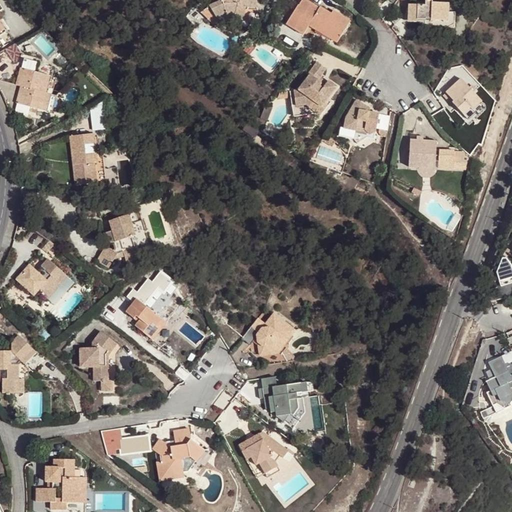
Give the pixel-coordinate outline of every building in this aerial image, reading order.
[(221,0),(210,5),(201,12),(215,27),(220,23),(216,16),(225,12),(225,13),(235,13),(235,14),(244,16),(247,7),(257,7),(256,0),(221,0)] [(308,0),(302,0),(287,24),(304,34),(309,26),(337,43),(350,21),(343,17),(341,20),(331,14),(308,0)] [(425,0),(425,5),(408,4),(408,21),(417,22),(417,19),(448,21),(449,3),(432,3),(432,0),(425,0)] [(334,11),(331,14),(341,20),(343,17),(334,11)] [(21,55),(14,44),(5,49),(14,62),(19,62),(21,55)] [(37,62),(24,59),(17,85),(21,86),(46,93),(51,77),(41,74),(34,72),(35,68),(37,62)] [(298,90),(291,91),(292,96),(295,116),(313,114),(319,117),(330,103),(327,101),(336,87),(327,82),(324,86),(321,86),(322,84),(322,81),(320,79),(321,77),(326,70),(317,64),(308,76),(310,77),(299,93),(298,90)] [(461,79),(446,93),(454,101),(452,103),(463,114),(470,108),(472,110),(481,101),(473,93),(469,88),(461,79)] [(46,93),(21,86),(16,103),(46,112),(51,95),(46,93)] [(454,101),(446,93),(443,96),(450,104),(452,103),(454,101)] [(366,106),(356,100),(346,117),(344,128),(356,131),(357,127),(365,130),(370,134),(375,132),(379,114),(370,112),(365,111),(366,106)] [(93,103),(93,129),(105,129),(105,103),(93,103)] [(470,108),(463,114),(467,118),(474,111),(472,110),(470,108)] [(374,139),(375,132),(370,134),(365,130),(357,127),(356,131),(344,128),(343,133),(374,139)] [(94,163),(97,182),(103,182),(97,133),(94,134),(97,163),(94,163)] [(94,134),(70,137),(73,159),(77,158),(78,165),(74,165),(76,185),(97,182),(94,163),(97,163),(94,134)] [(321,140),(332,147),(335,141),(324,135),(321,140)] [(437,142),(410,140),(409,167),(419,168),(419,162),(436,162),(437,142)] [(454,151),(439,150),(439,169),(453,169),(454,162),(454,151)] [(106,246),(96,260),(108,267),(113,260),(117,253),(123,251),(125,257),(126,262),(140,258),(137,248),(134,248),(131,237),(136,236),(129,215),(110,221),(114,236),(111,236),(115,248),(114,251),(106,246)] [(33,246),(1,280),(9,287),(17,279),(34,295),(38,291),(48,299),(62,284),(59,281),(66,274),(48,259),(41,267),(44,270),(40,274),(37,271),(30,265),(41,253),(33,246)] [(117,253),(113,260),(125,257),(123,251),(117,253)] [(503,284),(511,281),(511,260),(499,262),(503,284)] [(6,297),(10,301),(17,295),(9,287),(5,292),(6,297)] [(131,294),(120,307),(134,319),(136,316),(140,319),(138,322),(135,326),(149,337),(162,320),(166,323),(175,312),(164,304),(156,315),(131,294)] [(258,319),(242,339),(251,345),(253,341),(255,339),(259,341),(259,345),(260,355),(278,353),(296,330),(274,313),(266,324),(260,320),(258,319)] [(162,320),(149,337),(152,340),(166,323),(162,320)] [(93,349),(80,349),(80,367),(94,367),(94,381),(101,381),(108,381),(108,356),(117,344),(101,332),(93,342),(93,349)] [(0,379),(0,369),(7,369),(8,379),(3,380),(3,393),(15,393),(15,379),(19,379),(19,364),(22,361),(33,350),(19,335),(12,342),(12,350),(0,350),(0,379)] [(63,351),(69,356),(80,346),(75,340),(63,351)] [(286,348),(283,352),(288,362),(299,360),(286,348)] [(33,350),(22,361),(26,365),(37,353),(33,350)] [(503,357),(489,364),(494,372),(490,374),(492,380),(487,382),(491,390),(487,392),(493,406),(496,412),(511,404),(511,376),(510,374),(503,357)] [(19,379),(15,379),(15,393),(24,393),(24,379),(19,379)] [(108,381),(101,381),(101,391),(112,391),(112,381),(108,381)] [(302,382),(258,389),(260,398),(265,397),(269,397),(269,402),(271,412),(284,422),(290,413),(293,416),(299,407),(297,393),(302,393),(306,387),(302,382)] [(297,393),(299,407),(307,396),(302,393),(297,393)] [(484,418),(496,412),(493,406),(481,412),(484,418)] [(290,413),(284,422),(290,426),(296,418),(293,416),(290,413)] [(120,428),(101,431),(104,442),(120,440),(122,440),(120,428)] [(189,429),(173,432),(175,441),(164,443),(161,440),(153,450),(162,456),(162,461),(164,475),(184,472),(183,465),(189,464),(193,459),(196,462),(205,450),(191,440),(189,429)] [(257,429),(243,437),(245,441),(242,443),(247,451),(244,452),(248,459),(252,457),(257,465),(260,463),(266,473),(278,466),(276,462),(280,456),(284,458),(289,451),(278,443),(275,445),(272,438),(263,433),(260,434),(257,429)] [(120,440),(104,442),(107,455),(114,454),(114,449),(121,448),(120,440)] [(205,450),(196,462),(198,463),(207,451),(205,450)] [(51,510),(66,510),(66,502),(86,503),(86,478),(74,478),(75,460),(54,459),(54,467),(46,466),(46,482),(52,482),(55,482),(55,489),(52,489),(37,488),(37,501),(51,502),(51,510)] [(184,477),(184,472),(164,475),(162,461),(157,462),(160,481),(184,477)] [(278,466),(266,473),(268,478),(281,471),(278,466)]
